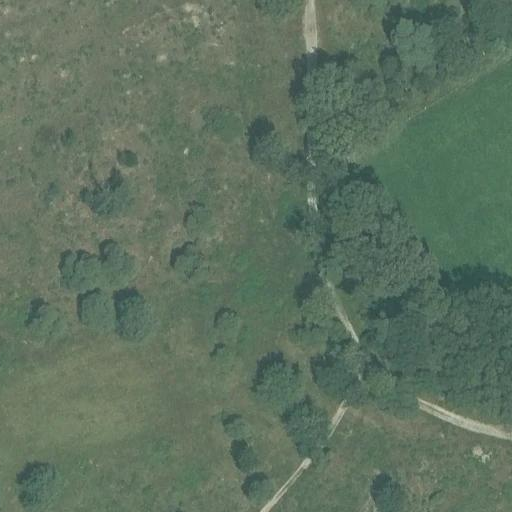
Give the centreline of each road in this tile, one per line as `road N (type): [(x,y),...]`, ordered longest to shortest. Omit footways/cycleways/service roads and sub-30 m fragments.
road 1 (track): [(366,362),(329,294),(314,237),(310,0)]
road 2 (track): [(261,511),(328,430),(366,362)]
road 3 (track): [(511,435),(427,407),(366,362)]
